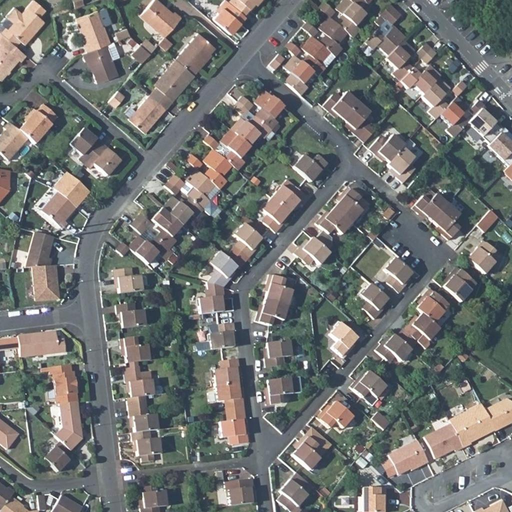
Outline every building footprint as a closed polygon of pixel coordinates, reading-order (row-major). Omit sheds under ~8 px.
[(71,0),(74,8),(83,5),(81,0),(71,0)] [(155,0),(152,0),(139,16),(163,37),(180,19),(173,13),(172,14),(155,0)] [(217,13),(211,20),(228,35),(244,17),(241,15),(227,3),(224,0),(218,7),(221,9),(217,13)] [(229,0),(227,3),(241,15),(252,3),(254,5),(258,0),(229,0)] [(342,22),(338,27),(346,34),(351,39),(359,31),(354,27),(364,16),(360,12),(355,8),(346,0),(342,0),(334,10),(341,16),(345,20),(342,22)] [(362,0),(355,8),(360,12),(370,1),(369,0),(362,0)] [(23,45),(43,22),(37,18),(44,11),(33,1),(21,14),(13,8),(5,17),(12,24),(7,30),(4,28),(1,32),(0,30),(0,34),(14,47),(19,42),(23,45)] [(322,3),(317,9),(327,18),(328,19),(333,13),(322,3)] [(378,17),(372,23),(378,28),(384,22),(394,11),(388,6),(378,17)] [(105,8),(97,12),(102,26),(111,23),(105,8)] [(97,11),(75,19),(85,44),(83,44),(86,52),(105,45),(109,44),(102,26),(97,12),(97,11)] [(394,11),(384,22),(389,27),(399,16),(394,11)] [(327,38),(320,46),(329,54),(333,58),(341,50),(336,46),(346,34),(338,27),(328,19),(327,18),(317,30),(324,36),(327,38)] [(376,30),(383,37),(386,35),(391,29),(389,27),(384,22),(378,28),(376,30)] [(305,23),(300,29),(310,37),(311,38),(316,33),(305,23)] [(125,28),(114,33),(116,40),(128,36),(125,28)] [(376,30),(364,43),(371,51),(376,46),(387,57),(401,41),(404,39),(392,28),(391,29),(386,35),(383,37),(376,30)] [(0,79),(17,60),(19,62),(24,56),(14,47),(0,34),(0,79)] [(197,34),(174,60),(192,76),(203,64),(202,62),(214,49),(197,34)] [(317,44),(320,46),(327,38),(324,36),(317,44)] [(159,43),(167,49),(172,43),(164,37),(159,43)] [(309,58),(302,66),(311,73),(316,78),(324,69),(319,65),(329,54),(320,46),(317,44),(311,38),(310,37),(299,49),(307,56),(309,58)] [(387,57),(384,60),(395,70),(390,75),(398,82),(410,69),(406,65),(403,62),(407,58),(413,52),(401,41),(387,57)] [(105,45),(111,60),(118,57),(112,43),(109,44),(105,45)] [(288,43),(283,48),(292,57),(294,58),(299,52),(288,43)] [(424,44),(414,55),(419,60),(429,50),(424,44)] [(86,52),(82,54),(85,62),(87,61),(96,83),(117,75),(111,60),(105,45),(86,52)] [(138,45),(130,55),(140,64),(149,54),(138,45)] [(429,50),(419,60),(425,65),(435,55),(429,50)] [(319,65),(324,69),(333,58),(329,54),(319,65)] [(277,55),(267,66),(273,71),(283,60),(277,55)] [(300,63),(302,66),(309,58),(307,56),(300,63)] [(292,57),(282,69),(289,75),(292,77),(285,85),(299,97),(306,88),(301,84),(311,73),(302,66),(300,63),(294,58),(292,57)] [(192,76),(174,60),(152,85),(155,88),(149,95),(164,109),(171,101),(169,99),(177,89),(180,91),(192,76)] [(410,69),(398,82),(406,90),(410,85),(421,96),(437,79),(439,77),(428,66),(421,72),(418,76),(415,74),(410,69)] [(283,83),(285,85),(292,77),(289,75),(283,83)] [(421,96),(419,98),(430,108),(426,113),(434,120),(438,116),(446,107),(441,103),(439,100),(442,96),(449,90),(437,79),(421,96)] [(460,82),(450,92),(455,98),(465,87),(460,82)] [(169,99),(171,101),(180,91),(177,89),(169,99)] [(117,91),(107,102),(114,108),(123,97),(117,91)] [(263,92),(252,103),(260,110),(262,112),(256,120),(269,132),(276,124),(272,120),(282,108),(263,92)] [(331,96),(321,108),(327,113),(329,111),(337,117),(341,121),(356,103),(344,93),(339,99),(337,101),(331,96)] [(149,95),(127,120),(142,133),(164,109),(149,95)] [(247,112),(252,107),(241,97),(236,103),(247,112)] [(446,107),(438,116),(449,127),(444,131),(452,138),(465,125),(457,118),(460,116),(466,109),(455,98),(446,107)] [(477,101),(467,111),(473,117),(482,107),(483,106),(477,101)] [(239,119),(229,131),(248,147),(258,136),(262,140),(269,132),(256,120),(253,118),(247,112),(236,103),(231,109),(241,117),(239,119)] [(345,124),(353,131),(351,133),(357,139),(363,144),(372,133),(367,128),(367,127),(361,122),(363,119),(368,113),(356,103),(341,121),(345,124)] [(33,145),(50,126),(49,125),(56,118),(41,105),(35,112),(32,110),(26,117),(28,118),(17,131),(26,139),(33,145)] [(473,117),(467,123),(466,124),(488,145),(501,131),(486,116),(489,113),(482,107),(473,117)] [(253,118),(256,120),(262,112),(260,110),(253,118)] [(327,113),(335,120),(337,117),(329,111),(327,113)] [(457,118),(465,125),(466,124),(467,123),(460,116),(457,118)] [(0,156),(6,161),(26,139),(17,131),(7,122),(2,129),(5,131),(0,136),(0,156)] [(343,127),(351,133),(353,131),(345,124),(343,127)] [(83,164),(99,146),(94,141),(81,129),(68,145),(80,156),(77,159),(83,164)] [(511,142),(511,138),(503,129),(501,131),(488,145),(486,147),(507,167),(511,161),(511,158),(508,154),(511,150),(508,147),(511,142)] [(236,172),(243,164),(239,160),(249,148),(248,147),(229,131),(218,143),(229,152),(223,160),(230,167),(236,172)] [(469,132),(455,146),(462,153),(476,138),(469,132)] [(213,151),(218,146),(217,145),(207,136),(202,142),(211,150),(213,151)] [(378,138),(367,150),(374,156),(376,153),(384,160),(388,163),(401,148),(403,146),(391,136),(386,141),(384,144),(378,138)] [(213,151),(223,160),(229,152),(218,143),(217,145),(218,146),(213,151)] [(89,170),(92,166),(104,177),(118,161),(105,150),(104,151),(99,146),(83,164),(89,170)] [(450,152),(456,158),(462,153),(455,146),(450,152)] [(388,163),(385,166),(389,169),(397,176),(395,178),(401,184),(411,172),(405,167),(407,165),(412,159),(401,148),(388,163)] [(218,191),(225,182),(220,178),(230,167),(223,160),(213,151),(211,150),(201,162),(209,169),(211,171),(205,179),(214,186),(218,191)] [(374,156),(381,162),(384,160),(376,153),(374,156)] [(195,171),(201,165),(190,156),(185,161),(194,170),(195,171)] [(309,183),(313,178),(319,172),(321,174),(327,167),(315,156),(309,163),(302,156),(291,168),(309,183)] [(511,161),(502,172),(511,181),(511,161)] [(202,177),(205,179),(211,171),(209,169),(202,177)] [(387,172),(395,178),(397,176),(389,169),(387,172)] [(202,211),(209,217),(216,209),(208,202),(204,198),(214,186),(205,179),(202,177),(195,171),(194,170),(184,182),(192,188),(194,190),(187,198),(201,210),(202,211)] [(74,209),(88,193),(71,178),(65,173),(51,189),(56,193),(74,209)] [(172,176),(167,181),(179,191),(183,185),(172,176)] [(174,196),(179,191),(167,181),(163,187),(174,196)] [(297,203),(299,205),(305,198),(285,181),(270,199),(287,214),(290,210),(297,203)] [(348,190),(356,196),(361,190),(353,184),(348,190)] [(185,196),(187,198),(194,190),(192,188),(185,196)] [(348,190),(346,188),(340,195),(342,197),(337,203),(332,209),(350,224),(366,205),(356,196),(348,190)] [(61,230),(66,224),(63,222),(74,209),(56,193),(39,212),(61,230)] [(421,197),(410,209),(417,215),(420,213),(425,218),(431,223),(446,205),(434,195),(427,203),(421,197)] [(181,227),(190,215),(195,219),(202,211),(201,210),(187,198),(184,204),(182,207),(177,203),(171,197),(160,209),(181,227)] [(274,234),(279,228),(277,226),(283,218),(287,214),(270,199),(259,211),(265,216),(267,218),(262,224),(274,234)] [(290,210),(293,212),(299,205),(297,203),(290,210)] [(446,205),(431,223),(436,228),(442,233),(440,235),(447,241),(457,229),(451,223),(458,216),(446,205)] [(168,250),(175,242),(171,238),(181,227),(160,209),(150,221),(157,227),(161,231),(159,233),(154,238),(168,250)] [(209,217),(213,220),(220,212),(216,209),(209,217)] [(326,235),(332,229),(340,236),(350,224),(332,209),(328,214),(323,220),(320,218),(314,225),(321,231),(326,235)] [(393,213),(389,210),(384,216),(388,219),(393,213)] [(488,211),(486,213),(494,220),(496,218),(488,211)] [(486,213),(474,226),(482,233),(494,220),(486,213)] [(144,230),(149,224),(138,215),(133,220),(144,230)] [(277,226),(279,228),(286,220),(283,218),(277,226)] [(139,235),(144,230),(133,220),(128,226),(138,235),(139,235)] [(246,260),(252,253),(249,251),(256,244),(260,240),(255,236),(247,229),(242,224),(232,236),(237,241),(240,243),(234,250),(246,260)] [(247,229),(255,236),(259,232),(251,224),(247,229)] [(137,237),(148,246),(154,238),(144,230),(139,235),(138,235),(137,237)] [(313,241),(325,251),(330,245),(330,239),(326,235),(321,231),(313,241)] [(34,233),(24,269),(29,268),(31,268),(48,267),(50,260),(46,259),(52,238),(34,233)] [(146,265),(155,254),(160,258),(168,250),(154,238),(148,246),(137,237),(126,249),(128,249),(146,265)] [(304,265),(309,259),(312,261),(318,266),(328,254),(325,251),(313,241),(310,239),(307,243),(300,250),(298,248),(292,255),(304,265)] [(298,248),(300,250),(307,243),(305,240),(298,248)] [(481,242),(465,260),(482,276),(493,264),(487,259),(492,253),(493,253),(481,242)] [(121,257),(128,249),(126,249),(121,243),(114,251),(121,257)] [(249,251),(252,253),(258,246),(256,244),(249,251)] [(235,268),(237,270),(246,260),(234,250),(225,260),(235,268)] [(221,288),(227,281),(225,279),(231,272),(235,268),(225,260),(217,252),(207,264),(213,269),(215,271),(211,277),(205,283),(221,288)] [(492,253),(487,259),(493,264),(498,258),(492,253)] [(397,295),(403,288),(400,286),(407,278),(410,274),(393,259),(382,271),(388,276),(391,278),(385,285),(397,295)] [(31,268),(33,302),(54,300),(53,287),(55,287),(53,266),(48,267),(31,268)] [(445,284),(441,288),(459,303),(469,292),(475,285),(454,268),(449,275),(451,277),(445,284)] [(116,290),(117,295),(140,292),(138,276),(130,277),(127,278),(126,269),(111,271),(112,280),(115,280),(116,290)] [(225,279),(227,281),(234,274),(231,272),(225,279)] [(266,293),(264,300),(286,307),(291,292),(281,288),(283,280),(268,275),(265,284),(268,285),(266,293)] [(442,282),(445,284),(451,277),(449,275),(442,282)] [(400,286),(403,288),(410,280),(407,278),(400,286)] [(198,315),(222,312),(221,307),(220,297),(223,297),(221,288),(205,283),(207,291),(207,298),(204,299),(197,300),(198,315)] [(373,320),(378,314),(376,311),(383,304),(386,300),(369,285),(358,296),(364,302),(366,304),(361,310),(373,320)] [(418,306),(414,310),(420,314),(432,325),(442,313),(441,312),(447,306),(427,289),(422,296),(424,298),(418,306)] [(332,292),(327,298),(330,302),(336,296),(332,292)] [(415,303),(418,306),(424,298),(422,296),(415,303)] [(269,327),(269,326),(278,329),(280,321),(281,322),(286,307),(264,300),(262,307),(259,314),(256,313),(253,322),(269,327)] [(120,324),(120,330),(143,327),(141,311),(134,312),(131,312),(130,304),(114,306),(115,315),(118,314),(120,324)] [(376,311),(378,314),(385,306),(383,304),(376,311)] [(413,341),(419,334),(421,336),(415,342),(424,350),(427,346),(427,342),(437,330),(432,325),(420,314),(416,318),(410,326),(407,324),(402,330),(413,341)] [(407,324),(410,326),(416,318),(414,316),(407,324)] [(194,353),(232,348),(231,343),(230,333),(233,332),(232,324),(217,326),(218,334),(215,334),(207,335),(208,343),(195,345),(193,348),(194,353)] [(342,360),(348,352),(346,350),(351,344),(356,339),(338,324),(328,336),(336,343),(330,349),(342,360)] [(395,338),(406,348),(413,341),(402,330),(395,338)] [(16,337),(18,358),(64,353),(62,341),(55,342),(54,333),(16,337)] [(385,362),(391,356),(393,358),(399,363),(409,351),(406,348),(395,338),(392,336),(388,339),(382,347),(379,345),(374,351),(385,362)] [(379,345),(382,347),(388,339),(386,337),(379,345)] [(124,358),(124,364),(127,364),(137,363),(147,361),(146,346),(135,347),(134,338),(118,340),(119,350),(123,349),(124,358)] [(264,368),(280,366),(279,358),(282,358),(290,357),(288,341),(265,344),(265,349),(266,359),(263,359),(264,368)] [(211,371),(213,387),(236,384),(236,379),(234,369),(238,368),(236,360),(221,362),(222,370),(219,370),(211,371)] [(436,374),(442,368),(438,364),(432,371),(436,374)] [(51,376),(55,405),(58,405),(75,403),(72,372),(69,372),(68,366),(39,369),(40,373),(48,372),(48,376),(51,376)] [(128,394),(129,399),(152,396),(151,389),(149,372),(138,373),(137,368),(128,369),(122,370),(124,384),(127,384),(128,394)] [(348,388),(360,398),(369,407),(375,400),(374,399),(384,387),(367,372),(362,377),(357,383),(354,381),(348,388)] [(264,397),(265,406),(281,404),(280,396),(300,393),(298,377),(288,379),(265,381),(266,389),(267,397),(264,397)] [(465,382),(458,385),(462,393),(469,390),(465,382)] [(213,387),(215,403),(223,401),(226,401),(227,409),(229,409),(242,408),(241,399),(238,399),(237,389),(236,384),(213,387)] [(152,396),(160,395),(159,390),(157,388),(151,389),(152,396)] [(493,432),(511,422),(511,404),(505,399),(483,411),(493,431),(493,432)] [(58,405),(61,429),(53,437),(59,443),(68,452),(80,439),(75,403),(58,405)] [(327,429),(333,423),(341,430),(351,418),(334,403),(329,408),(324,414),(321,412),(315,419),(327,429)] [(461,448),(470,444),(469,443),(478,438),(477,437),(482,434),(483,436),(493,431),(483,411),(480,405),(447,422),(449,425),(461,448)] [(132,429),(133,434),(145,432),(148,432),(156,431),(154,415),(146,416),(143,417),(142,408),(127,410),(128,419),(131,419),(132,429)] [(240,420),(243,420),(242,408),(229,409),(231,422),(240,420)] [(381,430),(388,423),(375,413),(369,420),(381,430)] [(230,438),(231,446),(247,444),(246,435),(242,436),(241,426),(240,420),(231,422),(217,423),(219,439),(227,438),(230,438)] [(18,435),(0,421),(0,445),(6,450),(18,435)] [(454,452),(461,448),(449,425),(422,439),(433,460),(452,450),(454,452)] [(310,428),(304,435),(316,446),(310,453),(318,459),(330,445),(310,428)] [(135,452),(136,458),(139,457),(140,463),(152,462),(151,456),(159,455),(157,439),(149,440),(146,440),(145,432),(133,434),(130,434),(131,443),(134,442),(135,452)] [(300,445),(290,456),(308,471),(318,459),(310,453),(316,446),(304,435),(298,442),(300,445)] [(37,451),(44,458),(54,447),(48,441),(37,451)] [(397,476),(409,470),(418,465),(419,467),(427,463),(416,442),(387,456),(388,459),(396,475),(397,476)] [(55,473),(67,461),(64,458),(69,453),(68,452),(59,443),(54,447),(44,458),(42,460),(55,473)] [(388,459),(371,468),(386,481),(396,475),(388,459)] [(275,501),(288,511),(298,511),(300,510),(296,507),(312,488),(294,473),(285,484),(278,492),(281,494),(275,501)] [(222,482),(224,491),(226,491),(228,506),(251,503),(250,498),(249,488),(252,488),(251,479),(222,482)] [(275,490),(278,492),(285,484),(282,482),(275,490)] [(0,485),(0,509),(9,498),(13,492),(7,488),(5,490),(0,485)] [(361,490),(360,511),(381,511),(381,504),(381,498),(384,498),(384,489),(361,490)] [(139,511),(154,511),(154,508),(157,507),(165,507),(163,491),(156,492),(144,493),(140,494),(141,499),(142,509),(139,509),(139,511)] [(37,511),(44,510),(42,495),(35,496),(37,511)] [(59,496),(50,511),(78,511),(81,508),(59,496)] [(0,509),(0,511),(36,511),(37,511),(27,511),(26,511),(9,498),(0,509)] [(474,511),(505,511),(501,502),(482,511),(480,509),(474,511)]
